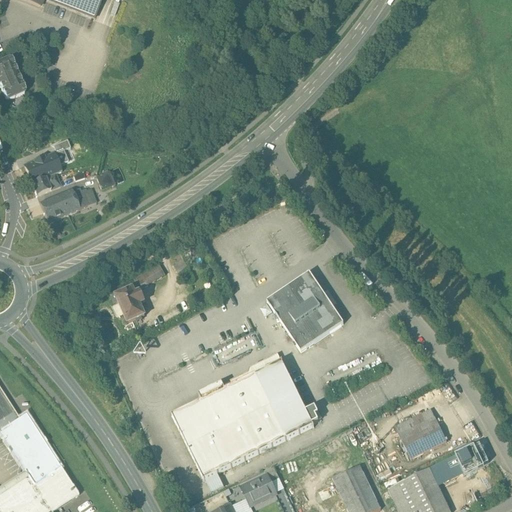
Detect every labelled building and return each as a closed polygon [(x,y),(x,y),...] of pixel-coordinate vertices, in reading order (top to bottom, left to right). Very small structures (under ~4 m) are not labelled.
[(123,0),(21,0),(41,7),(43,0),(94,20),(101,0),(119,0),(122,1),(123,2),(123,0)] [(9,60),(0,64),(0,88),(6,101),(8,102),(24,95),(25,93),(11,61),(9,60)] [(67,141),(53,147),(56,155),(70,149),(67,141)] [(54,155),(24,167),(32,186),(55,176),(61,174),(54,155)] [(110,172),(96,178),(102,192),(115,186),(110,172)] [(83,174),(73,177),(75,183),(85,180),(83,174)] [(55,176),(32,186),(37,198),(61,188),(55,176)] [(72,192),(40,205),(48,225),(80,211),(96,204),(91,191),(81,195),(80,191),(72,194),(72,192)] [(183,260),(173,265),(179,275),(188,270),(183,260)] [(160,266),(134,280),(135,283),(137,282),(141,289),(165,276),(160,266)] [(310,274),(267,303),(301,354),(344,326),(310,274)] [(133,289),(115,297),(116,298),(111,300),(115,308),(119,306),(128,325),(136,321),(137,323),(142,321),(141,319),(145,317),(140,305),(144,303),(139,293),(135,295),(133,289)] [(249,373),(222,386),(225,392),(254,378),(251,372),(267,365),(270,370),(281,364),(282,364),(278,356),(250,370),(249,373)] [(173,417),(172,418),(172,419),(173,419),(204,482),(203,482),(204,483),(205,483),(205,482),(313,429),(313,430),(314,429),(312,427),(318,424),(316,418),(318,416),(315,409),(306,413),(282,365),(283,365),(282,363),(282,364),(281,364),(270,370),(267,365),(251,372),(254,378),(225,392),(222,386),(199,397),(202,403),(173,418),(173,417)] [(0,432),(19,420),(0,390),(0,432)] [(0,436),(33,487),(0,508),(0,507),(0,511),(55,511),(78,497),(26,416),(19,420),(0,432),(0,436)] [(436,422),(400,440),(411,461),(447,444),(436,422)] [(290,443),(254,459),(257,466),(293,449),(290,443)] [(279,480),(274,468),(264,473),(267,478),(268,478),(271,484),(279,480)] [(360,468),(333,481),(347,511),(379,511),(381,511),(360,468)] [(449,511),(430,470),(388,490),(398,511),(449,511)] [(267,478),(242,490),(250,507),(275,495),(271,484),(268,478),(267,478)]
